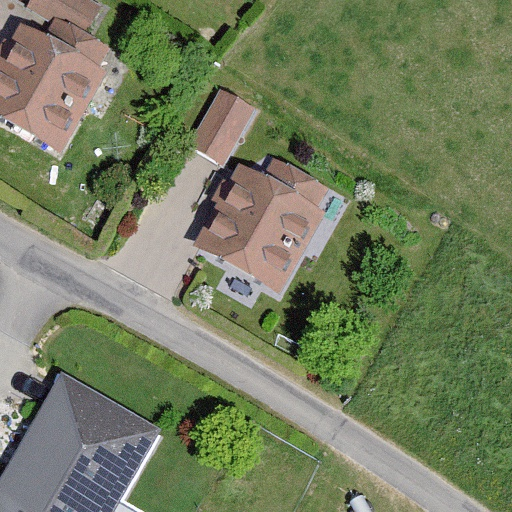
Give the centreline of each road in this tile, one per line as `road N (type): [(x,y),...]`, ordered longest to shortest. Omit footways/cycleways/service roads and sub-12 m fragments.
road 1 (residential): [(453,511),(249,379),(0,241)]
road 2 (unknown): [(72,281),(0,411)]
